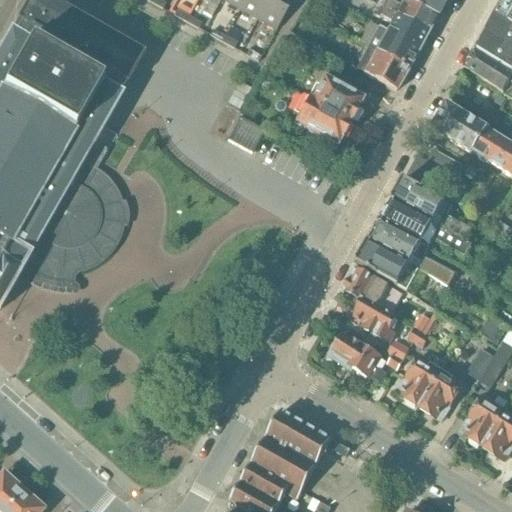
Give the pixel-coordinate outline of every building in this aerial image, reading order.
[(0,307),(19,274),(19,273),(25,262),(27,258),(46,269),(51,271),(57,273),(63,274),(69,274),(72,274),(75,274),(81,273),(86,271),(89,270),(92,269),(97,266),(102,263),(106,259),(110,254),(114,250),(116,245),(119,239),(121,234),(122,228),(122,227),(122,222),(122,216),(121,210),(120,207),(120,204),(118,199),(115,194),(112,189),(108,184),(104,180),(99,176),(95,173),(91,171),(94,166),(97,160),(101,154),(91,148),(103,128),(120,98),(119,97),(125,87),(126,88),(127,85),(143,57),(54,6),(43,0),(29,0),(10,34),(11,35),(5,44),(4,43),(0,50),(0,307)] [(156,0),(152,0),(150,4),(162,11),(165,5),(156,0)] [(222,0),(221,2),(239,12),(245,0),(222,0)] [(245,0),(239,12),(257,22),(268,0),(245,0)] [(291,4),(284,0),(268,0),(257,22),(275,32),(291,4)] [(427,35),(435,20),(403,2),(399,8),(384,0),(378,0),(375,6),(379,8),(427,35)] [(401,0),(401,1),(403,2),(435,20),(445,0),(401,0)] [(502,4),(495,18),(511,28),(511,4),(509,3),(502,4)] [(419,50),(427,35),(379,8),(374,16),(390,25),(386,32),(419,50)] [(185,24),(189,18),(177,11),(173,17),(185,24)] [(189,18),(185,24),(197,31),(201,25),(189,18)] [(307,18),(296,36),(306,42),(316,24),(307,18)] [(511,28),(495,18),(485,35),(511,51),(511,28)] [(407,72),(419,50),(386,32),(378,28),(367,49),(407,72)] [(221,44),(225,38),(212,31),(209,37),(221,44)] [(476,53),(511,74),(511,51),(485,35),(476,52),(476,53)] [(225,38),(221,44),(233,51),(237,45),(225,38)] [(296,48),(283,41),(279,48),(292,55),(296,48)] [(396,93),(407,72),(367,49),(355,69),(396,93)] [(245,57),(257,64),(261,58),(248,51),(245,57)] [(511,101),(511,74),(476,53),(475,53),(465,72),(511,101)] [(355,124),(360,117),(358,114),(364,103),(323,81),(318,89),(314,87),(306,101),(301,98),(301,99),(350,126),(350,125),(355,124)] [(238,83),(226,106),(239,112),(251,90),(238,83)] [(496,97),(489,108),(499,114),(505,102),(496,97)] [(346,140),(351,133),(348,129),(350,126),(301,99),(292,115),(298,118),(293,126),(323,142),(322,143),(336,151),(342,141),(346,140)] [(249,103),(242,117),(251,122),(259,108),(249,103)] [(446,106),(432,131),(473,157),(474,156),(489,132),(446,106)] [(251,156),(262,135),(263,135),(239,122),(227,143),(251,156)] [(474,156),(498,171),(511,148),(511,146),(489,132),(474,156)] [(511,148),(498,171),(511,179),(511,148)] [(440,169),(417,158),(406,179),(416,184),(417,182),(429,189),(440,169)] [(448,158),(442,169),(457,177),(463,166),(448,158)] [(404,182),(393,204),(465,243),(472,231),(454,222),(453,222),(446,218),(452,209),(434,198),(404,182)] [(479,202),(457,190),(451,200),(473,213),(479,202)] [(393,204),(381,224),(429,251),(434,241),(441,245),(441,246),(464,258),(471,246),(465,243),(393,204)] [(488,229),(487,231),(492,234),(499,222),(495,220),(496,218),(485,211),(478,222),(488,229)] [(511,230),(499,222),(492,234),(511,246),(511,230)] [(381,224),(370,246),(418,272),(442,285),(448,289),(455,276),(431,264),(424,260),(429,251),(381,224)] [(359,265),(358,267),(406,293),(418,272),(370,246),(366,253),(359,265)] [(389,289),(356,271),(345,291),(346,292),(346,294),(351,297),(353,296),(354,296),(353,298),(363,304),(363,303),(378,309),(389,289)] [(397,320),(378,309),(363,303),(363,304),(355,319),(365,325),(362,330),(390,345),(395,335),(390,333),(397,320)] [(422,335),(415,345),(416,346),(423,350),(429,339),(428,338),(436,325),(442,316),(436,312),(430,322),(422,335)] [(421,317),(413,329),(422,334),(429,322),(421,317)] [(415,345),(422,335),(415,330),(408,341),(415,345)] [(511,332),(498,352),(498,353),(510,360),(511,356),(511,332)] [(343,338),(330,358),(353,373),(355,370),(378,385),(384,375),(374,369),(380,359),(353,342),(352,344),(343,338)] [(389,354),(394,356),(393,357),(404,363),(410,352),(395,344),(389,354)] [(486,345),(467,375),(479,383),(498,353),(498,352),(486,345)] [(479,383),(492,390),(510,360),(498,353),(479,383)] [(387,368),(397,374),(404,363),(393,357),(387,368)] [(439,377),(442,372),(419,358),(403,384),(408,387),(401,398),(419,409),(439,377)] [(439,377),(419,409),(436,419),(443,409),(447,412),(464,386),(454,380),(451,385),(439,377)] [(482,448),(502,416),(490,408),(492,404),(483,398),(466,423),(471,427),(464,437),(482,448)] [(302,494),(331,442),(281,413),(251,466),(302,494)] [(511,422),(502,416),(482,448),(499,459),(506,448),(511,451),(511,449),(511,422)] [(251,466),(240,485),(279,507),(285,497),(297,503),(302,494),(251,466)] [(0,511),(5,511),(22,494),(2,476),(0,478),(0,511)] [(230,504),(242,511),(276,511),(279,507),(240,485),(230,504)] [(42,511),(22,494),(5,511),(42,511)]
